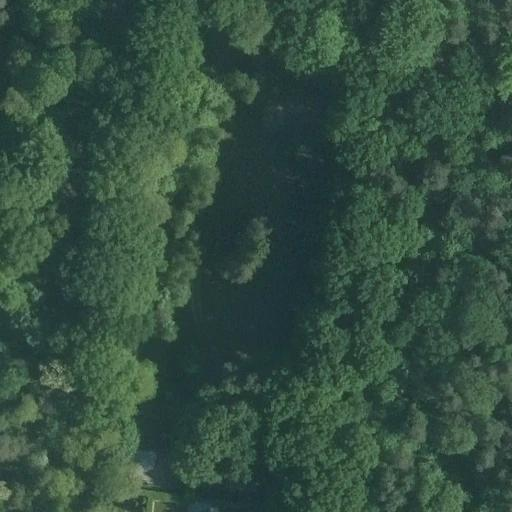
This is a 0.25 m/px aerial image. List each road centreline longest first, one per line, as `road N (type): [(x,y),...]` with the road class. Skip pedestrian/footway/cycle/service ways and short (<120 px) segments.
road 1 (unknown): [(359,511),(415,66),(427,41)]
road 2 (unclassified): [(511,103),(269,0)]
road 3 (unclassified): [(56,201),(123,0)]
road 4 (unknown): [(331,0),(511,73)]
road 5 (unclassified): [(56,201),(53,284),(0,361)]
